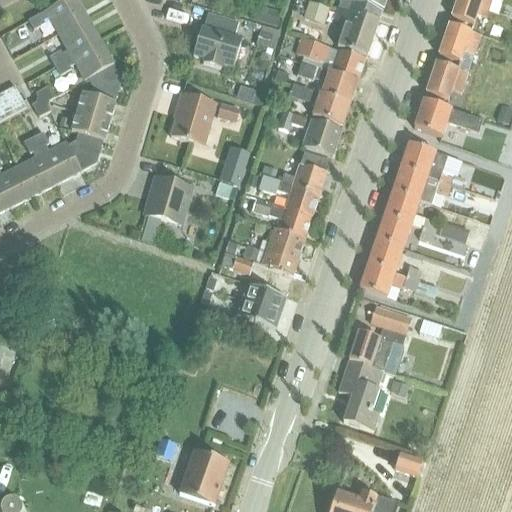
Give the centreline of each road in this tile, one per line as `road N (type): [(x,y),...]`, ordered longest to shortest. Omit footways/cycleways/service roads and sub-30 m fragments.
road 1 (secondary): [(251,511),(425,0)]
road 2 (residential): [(124,0),(149,67),(110,188),(0,243)]
